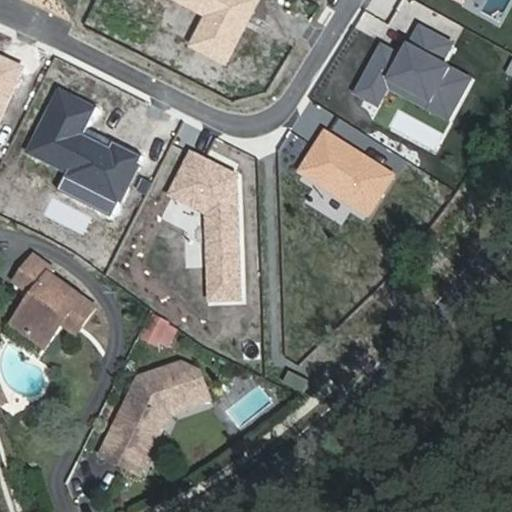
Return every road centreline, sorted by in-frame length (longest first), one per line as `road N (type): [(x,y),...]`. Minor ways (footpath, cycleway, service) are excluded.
road 1 (residential): [(0,14),(228,123),(249,123),(278,109),(345,0)]
road 2 (secondary): [(511,231),(341,435),(229,511)]
